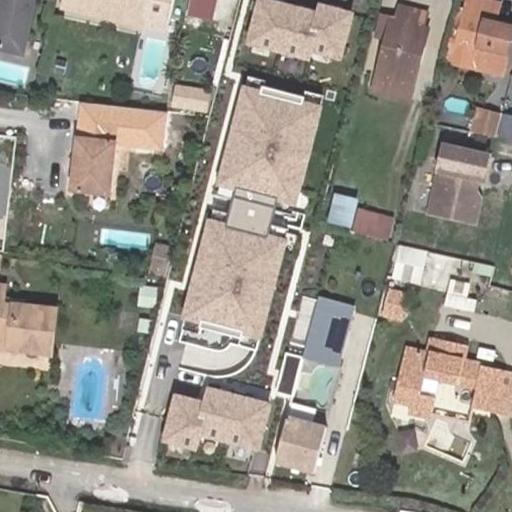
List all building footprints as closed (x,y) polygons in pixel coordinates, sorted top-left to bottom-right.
[(25,52),(36,0),(1,0),(0,5),(0,41),(4,47),(25,52)] [(141,24),(146,0),(68,0),(66,10),(140,26),(141,24)] [(156,27),(161,0),(146,0),(141,24),(156,27)] [(213,19),(217,0),(190,0),(188,14),(213,19)] [(310,14),(260,0),(253,0),(241,46),(302,63),(305,51),(339,60),(352,13),(313,2),(310,14)] [(501,7),(473,0),(468,0),(457,47),(482,53),(477,71),(504,78),(511,46),(511,29),(496,26),(501,7)] [(423,31),(426,14),(400,8),(396,22),(391,20),(377,74),(414,84),(427,33),(423,31)] [(448,44),(443,63),(477,71),(482,53),(457,47),(448,44)] [(414,84),(377,74),(373,90),(409,100),(414,84)] [(188,98),(188,88),(179,87),(178,97),(188,98)] [(205,110),(207,90),(188,88),(188,98),(178,97),(177,107),(205,110)] [(324,108),(243,88),(219,184),(300,204),(324,108)] [(496,135),(501,116),(478,110),(473,130),(496,135)] [(511,138),(511,115),(503,114),(498,136),(511,138)] [(126,152),(129,132),(87,127),(85,143),(74,142),(67,194),(109,199),(115,150),(126,152)] [(489,156),(445,146),(429,214),(473,224),(478,201),(470,199),(476,175),(484,177),(489,156)] [(330,223),(353,229),(359,206),(360,200),(337,195),(330,223)] [(389,239),(393,215),(359,206),(353,229),(389,239)] [(284,242),(203,223),(179,319),(260,339),(284,242)] [(167,275),(174,246),(157,241),(150,271),(167,275)] [(390,277),(421,285),(429,252),(398,244),(390,277)] [(463,292),(486,298),(493,266),(471,261),(463,292)] [(157,306),(159,286),(142,284),(140,304),(157,306)] [(511,303),(511,291),(494,285),(490,296),(511,303)] [(388,293),(383,317),(401,321),(407,297),(388,293)] [(0,359),(47,362),(51,321),(0,316),(0,298),(0,297),(0,359)] [(317,298),(303,357),(336,367),(352,310),(317,298)] [(502,411),(511,371),(472,362),(475,347),(441,338),(437,354),(411,348),(398,402),(415,406),(413,413),(435,419),(439,402),(431,400),(436,378),(485,389),(481,406),(502,411)] [(511,371),(502,411),(511,412),(511,371)] [(198,435),(253,451),(267,403),(205,386),(202,398),(168,389),(155,436),(194,447),(198,435)] [(317,424),(320,410),(296,404),(292,418),(317,424)] [(315,473),(326,427),(317,424),(292,418),(287,417),(276,463),(315,473)]
